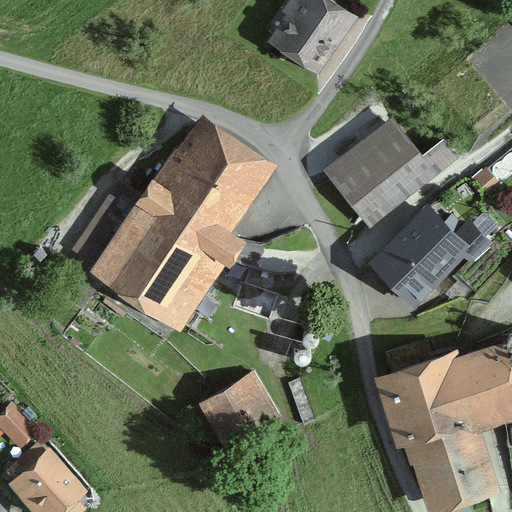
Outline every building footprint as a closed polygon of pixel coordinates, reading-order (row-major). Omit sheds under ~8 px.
[(279,36),(317,61),(348,16),(324,0),(297,0),(293,6),(297,9),(279,36)] [(226,259),(227,260),(242,239),(219,224),(259,164),(200,124),(175,162),(167,156),(143,193),(123,180),(77,248),(194,327),(214,297),(205,290),(226,259)] [(335,178),(361,211),(426,160),(423,157),(400,127),(335,178)] [(456,157),(443,142),(423,157),(426,160),(436,173),(456,157)] [(474,180),(486,192),(499,180),(487,168),(474,180)] [(456,271),(475,290),(499,267),(480,248),(487,241),(468,222),(464,226),(451,213),(442,223),(430,211),(381,260),(411,290),(459,241),(472,254),(456,271)] [(438,498),(488,482),(470,424),(511,410),(511,376),(501,343),(461,356),(458,350),(388,372),(389,376),(390,375),(395,397),(397,396),(402,411),(400,412),(401,415),(403,414),(407,428),(406,428),(416,456),(424,454),(438,498)] [(253,423),(269,414),(246,376),(206,401),(232,444),(256,429),(253,423)] [(3,414),(24,438),(38,426),(18,402),(3,414)] [(18,478),(46,511),(53,511),(81,489),(49,452),(33,465),(25,455),(14,464),(18,478)]
